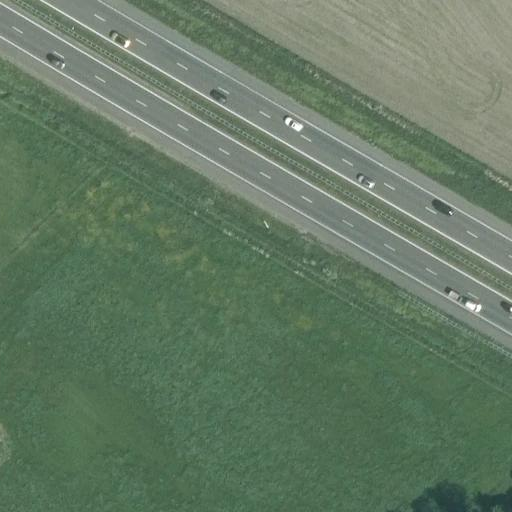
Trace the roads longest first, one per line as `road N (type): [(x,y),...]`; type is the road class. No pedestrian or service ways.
road 1 (motorway): [(0,19),(511,319)]
road 2 (motorway): [(511,260),(69,0)]
